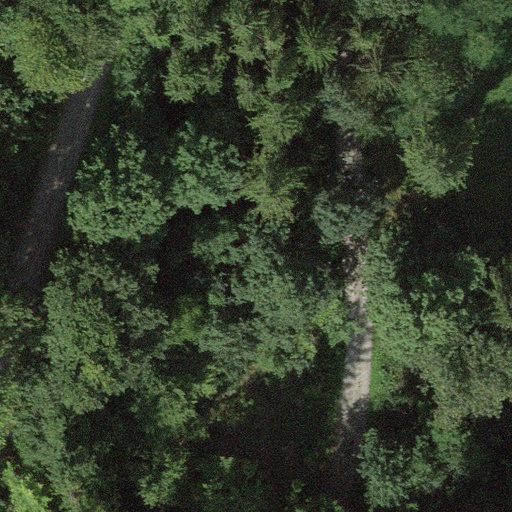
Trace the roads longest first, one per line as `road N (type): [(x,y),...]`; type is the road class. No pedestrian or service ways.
road 1 (track): [(336,0),(356,141),(360,343),(336,511)]
road 2 (track): [(114,0),(0,350)]
